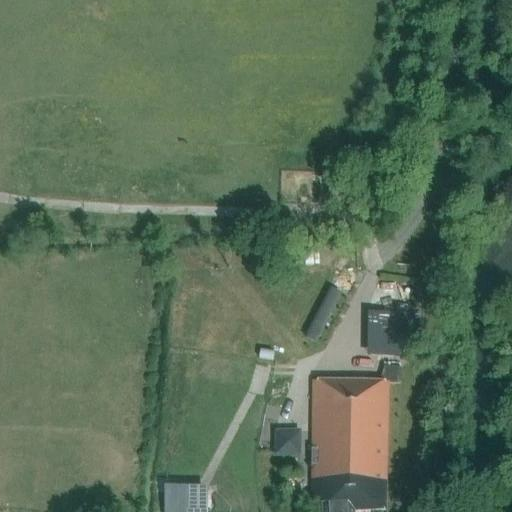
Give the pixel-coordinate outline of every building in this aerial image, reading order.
[(367,178),(328,178),(328,203),(367,203),(367,191),(384,191),(383,171),(367,171),(367,178)] [(417,315),(369,314),(368,357),(416,358),(417,315)] [(378,383),(312,382),(310,496),(316,496),(316,505),(322,505),(321,511),(353,511),(384,511),(386,386),(397,386),(398,370),(382,369),(378,383)] [(303,456),(302,431),(276,432),(277,457),(303,456)] [(207,511),(208,491),(165,491),(164,511),(207,511)]
